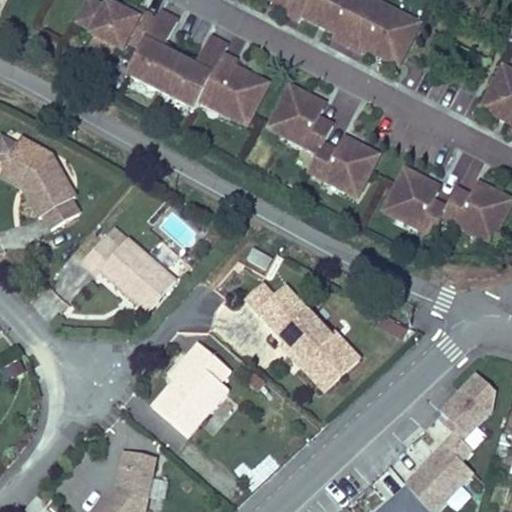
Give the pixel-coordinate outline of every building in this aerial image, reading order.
[(416,28),(361,0),(257,0),(285,14),(296,20),(337,41),(362,54),(394,70),(416,28)] [(120,60),(139,24),(105,8),(103,11),(86,3),(74,27),(91,35),(87,43),(120,60)] [(296,20),(285,14),(283,18),(294,24),(296,20)] [(190,118),(226,49),(210,41),(194,72),(160,54),(176,23),(160,15),(155,25),(138,57),(124,84),(135,90),(152,98),(190,118)] [(138,57),(155,25),(147,21),(130,53),(138,57)] [(362,54),(337,41),(334,46),(359,59),(362,54)] [(230,72),(233,66),(226,62),(223,68),(230,72)] [(245,130),(265,89),(230,72),(223,68),(202,109),(245,130)] [(511,77),(501,72),(480,114),(511,129),(511,77)] [(311,139),(319,123),(326,109),(287,89),(263,135),(315,162),(323,146),(311,139)] [(152,98),(135,90),(133,94),(149,103),(152,98)] [(323,146),(332,129),(319,123),(311,139),(323,146)] [(354,205),(379,158),(343,139),(336,152),(323,146),(315,162),(306,178),(354,205)] [(76,199),(52,157),(21,140),(4,172),(25,183),(27,188),(23,190),(40,220),(44,218),(51,231),(80,215),(72,202),(76,199)] [(25,183),(4,172),(0,178),(23,190),(27,188),(25,183)] [(423,222),(431,206),(438,192),(403,174),(379,219),(427,245),(435,229),(423,222)] [(489,252),(511,204),(475,187),(469,200),(456,194),(440,227),(489,252)] [(435,229),(444,212),(431,206),(423,222),(435,229)] [(177,283),(129,242),(121,251),(107,238),(83,266),(97,279),(101,274),(149,316),(177,283)] [(266,271),(273,261),(255,251),(248,261),(266,271)] [(259,313),(276,298),(264,285),(247,300),(259,313)] [(359,361),(336,334),(332,337),(305,308),(301,312),(287,297),(292,293),(287,287),(276,298),(259,313),(285,341),(304,363),(301,366),(325,392),(359,361)] [(305,308),(292,293),(287,297),(301,312),(305,308)] [(304,363),(285,341),(280,346),(300,367),(301,366),(304,363)] [(220,385),(231,373),(199,346),(188,358),(193,363),(175,383),(153,409),(189,439),(229,392),(220,385)] [(175,383),(193,363),(188,358),(170,379),(175,383)] [(454,434),(471,439),(494,405),(498,388),(477,375),(448,418),(450,421),(446,426),(454,434)] [(407,489),(426,511),(438,511),(440,510),(443,511),(458,511),(487,469),(473,459),(482,446),(471,439),(454,434),(405,486),(407,489)] [(145,511),(156,460),(124,453),(117,487),(115,489),(120,493),(110,505),(105,501),(95,511),(145,511)] [(394,472),(376,482),(386,499),(403,488),(394,472)] [(110,505),(120,493),(115,489),(105,501),(110,505)] [(426,511),(407,489),(380,511),(426,511)]
